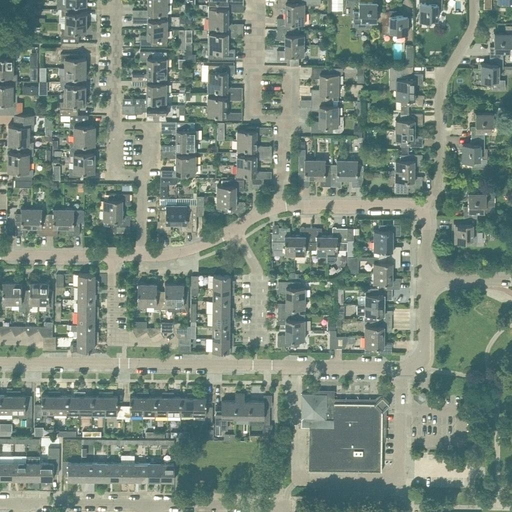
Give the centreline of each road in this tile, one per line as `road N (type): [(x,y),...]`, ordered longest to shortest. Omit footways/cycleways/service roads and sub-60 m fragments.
road 1 (residential): [(294,368),(0,362)]
road 2 (residential): [(427,204),(439,172),(437,80),(461,57),(475,23),(471,0)]
road 3 (residential): [(398,370),(397,481),(295,480)]
road 4 (residential): [(172,343),(111,340),(111,256)]
road 5 (residential): [(287,205),(427,204)]
road 6 (residential): [(147,505),(283,508)]
road 7 (residential): [(18,503),(147,505)]
road 8 (residential): [(110,128),(114,0)]
